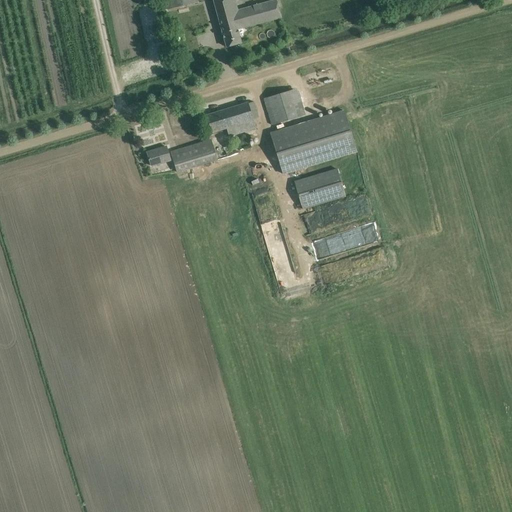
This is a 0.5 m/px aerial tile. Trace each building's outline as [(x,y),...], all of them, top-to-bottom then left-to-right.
[(165,0),(168,9),(198,2),(197,0),(165,0)] [(275,0),(237,11),(234,0),(213,0),(226,47),(241,43),(237,29),(281,17),(275,0)] [(303,115),(295,89),(264,99),(272,125),(303,115)] [(248,103),(206,115),(211,133),(227,129),(229,137),(256,130),(253,119),(260,116),(256,101),(248,104),(248,103)] [(271,134),(283,173),(334,158),(356,151),(344,112),(322,119),(271,134)] [(177,172),(217,160),(211,140),(171,152),(177,172)] [(147,153),(150,162),(151,166),(170,160),(169,156),(166,147),(147,153)] [(337,168),(294,181),(303,210),(345,197),(337,168)]
